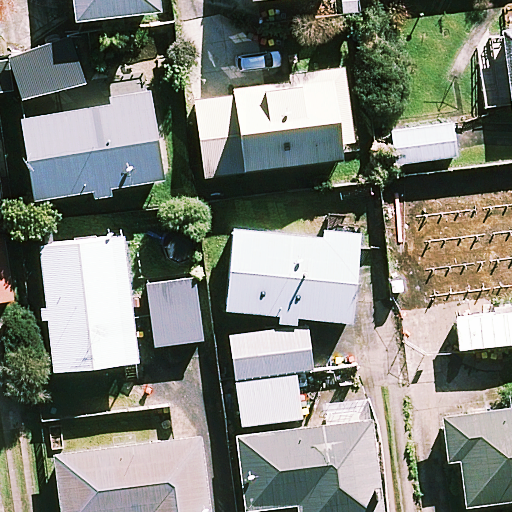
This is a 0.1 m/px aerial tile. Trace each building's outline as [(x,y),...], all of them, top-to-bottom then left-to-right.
[(157,19),(155,0),(71,0),(75,28),(157,19)] [(511,110),(511,32),(502,33),(511,110)] [(74,40),(7,58),(20,106),(87,88),(74,40)] [(204,181),(341,164),(339,150),(353,148),(343,72),(283,80),(285,90),(195,101),(204,181)] [(21,123),(36,205),(94,195),(95,205),(112,202),(110,193),(162,184),(148,101),(21,123)] [(455,160),(451,126),(391,133),(395,167),(455,160)] [(457,216),(397,221),(404,314),(464,310),(457,216)] [(232,233),(227,318),(279,321),(278,327),(296,328),(297,322),(352,325),(356,240),(232,233)] [(136,368),(122,240),(39,249),(53,376),(136,368)] [(0,304),(11,304),(4,243),(0,243),(0,304)] [(201,344),(194,281),(148,287),(155,349),(201,344)] [(306,329),(228,340),(233,383),(312,373),(306,329)] [(300,423),(292,380),(232,391),(239,434),(300,423)] [(511,504),(511,400),(507,402),(509,414),(444,422),(449,463),(460,462),(466,510),(511,504)] [(378,511),(369,426),(237,441),(244,511),(268,511),(297,509),(296,511),(378,511)] [(211,511),(205,443),(50,458),(55,511),(211,511)]
